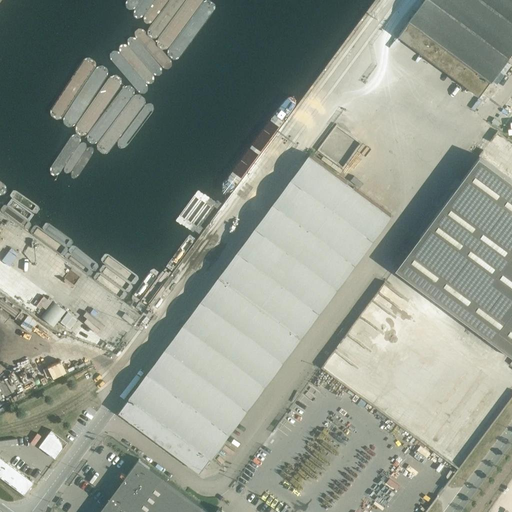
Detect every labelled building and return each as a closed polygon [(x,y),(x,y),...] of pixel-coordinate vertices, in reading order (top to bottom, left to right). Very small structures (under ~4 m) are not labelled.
[(511,0),(424,0),(418,9),(409,21),(448,50),(438,64),(441,66),(444,69),(455,54),(491,81),(498,71),(511,52),(511,0)] [(431,59),(438,64),(448,50),(409,21),(399,35),(398,35),(399,36),(399,35),(402,38),(410,44),(418,49),(431,59)] [(480,96),(480,95),(491,81),(484,76),(476,70),(469,65),(462,60),(455,54),(444,69),(451,74),(458,79),(462,82),(466,85),(469,87),(473,90),(476,93),(479,95),(480,96)] [(482,103),(479,100),(472,109),(475,111),(482,103)] [(382,227),(391,215),(350,184),(310,154),(300,168),(283,190),(264,216),(247,239),(230,261),(223,271),(219,277),(212,286),(194,311),(178,332),(176,335),(161,355),(141,382),(130,397),(167,425),(174,429),(211,457),(221,444),(239,419),(257,395),(275,371),(293,347),(311,323),(328,300),(347,274),(365,250),(382,227)] [(511,179),(480,156),(396,268),(511,354),(511,179)] [(30,241),(22,236),(16,245),(23,250),(30,241)] [(47,307),(54,298),(41,288),(34,297),(47,307)] [(63,308),(53,301),(41,317),(53,326),(65,310),(63,308)] [(76,318),(67,311),(60,321),(69,328),(76,318)] [(86,314),(83,318),(101,331),(104,327),(86,314)] [(125,315),(122,319),(131,325),(134,321),(125,315)] [(86,320),(83,325),(98,336),(101,331),(86,320)] [(57,376),(65,371),(60,360),(51,365),(57,376)] [(338,389),(327,381),(320,390),(331,398),(338,389)] [(331,403),(320,396),(314,405),(324,412),(331,403)] [(153,437),(156,439),(165,428),(167,425),(130,397),(119,412),(120,412),(123,414),(130,420),(138,425),(153,437)] [(343,413),(335,408),(329,416),(337,422),(343,413)] [(174,429),(167,425),(156,439),(163,444),(174,429)] [(55,458),(67,442),(50,430),(45,437),(38,446),(55,458)] [(166,441),(163,444),(166,447),(174,452),(181,458),(190,464),(192,466),(200,472),(210,459),(211,457),(174,430),(166,441)] [(43,436),(39,434),(33,443),(36,446),(43,436)] [(33,482),(0,457),(0,477),(24,495),(32,484),(33,482)] [(129,511),(207,511),(209,510),(178,488),(147,465),(139,458),(132,468),(124,478),(117,488),(110,498),(129,511)] [(92,486),(86,494),(95,500),(101,493),(92,486)] [(129,511),(110,498),(99,511),(129,511)]
